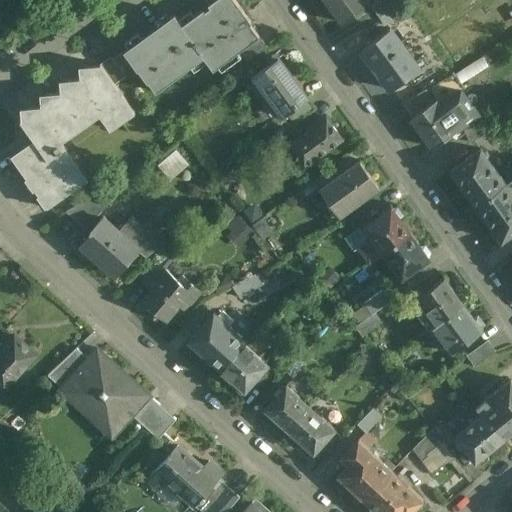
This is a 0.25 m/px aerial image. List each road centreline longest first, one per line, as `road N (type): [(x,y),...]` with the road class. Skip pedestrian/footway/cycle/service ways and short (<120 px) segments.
road 1 (residential): [(0,209),(332,511)]
road 2 (residential): [(511,315),(289,0)]
road 3 (residential): [(110,0),(0,85)]
